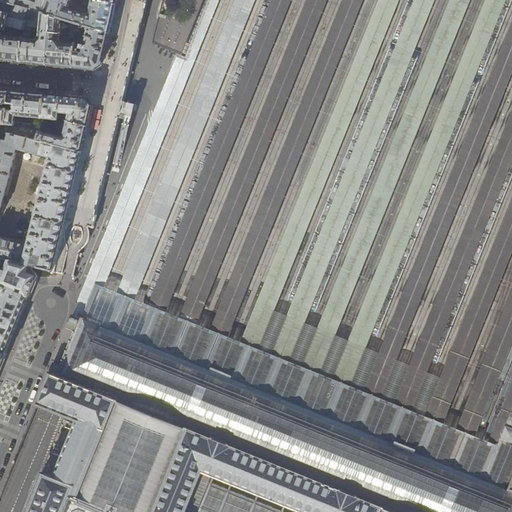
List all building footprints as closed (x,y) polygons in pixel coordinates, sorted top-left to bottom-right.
[(0,0),(0,1),(1,2),(29,9),(39,12),(43,0),(47,0),(53,2),(53,0),(0,0)] [(70,0),(53,0),(53,2),(47,0),(43,0),(39,12),(51,16),(61,19),(70,22),(77,24),(109,33),(112,20),(115,4),(97,0),(92,0),(90,13),(88,13),(88,15),(68,9),(70,0)] [(163,0),(161,13),(166,16),(160,39),(178,47),(196,0),(163,0)] [(379,0),(252,310),(270,318),(398,0),(379,0)] [(415,0),(285,324),(301,330),(433,0),(415,0)] [(451,0),(315,336),(332,343),(471,0),(451,0)] [(486,0),(408,194),(345,348),(363,355),(506,0),(486,0)] [(27,21),(29,9),(1,2),(0,4),(0,60),(16,62),(20,62),(22,38),(14,37),(15,32),(8,31),(5,36),(2,36),(3,31),(4,31),(8,16),(27,21)] [(51,16),(39,12),(29,9),(27,21),(22,38),(20,62),(31,63),(46,65),(51,16)] [(59,39),(61,19),(51,16),(46,65),(62,66),(73,67),(77,24),(70,22),(68,40),(66,42),(61,42),(59,39)] [(105,52),(109,33),(77,24),(73,67),(82,68),(93,69),(95,70),(101,65),(105,52)] [(0,90),(0,124),(5,125),(9,91),(0,90)] [(43,111),(45,95),(26,93),(9,91),(5,125),(5,132),(37,141),(41,124),(43,111)] [(63,97),(45,95),(43,111),(41,124),(48,126),(49,119),(59,120),(59,113),(68,114),(68,119),(64,118),(63,120),(87,126),(92,105),(88,99),(63,97)] [(49,126),(48,126),(41,124),(37,141),(81,152),(84,139),(87,126),(63,120),(62,120),(60,129),(65,130),(64,136),(63,136),(62,137),(48,133),(49,126)] [(0,213),(4,198),(17,149),(49,157),(37,207),(27,246),(0,238),(0,256),(9,259),(23,263),(34,266),(53,271),(65,220),(66,215),(70,199),(81,152),(37,141),(5,132),(0,131),(0,213)] [(0,268),(0,371),(3,364),(7,353),(5,353),(28,296),(30,297),(34,287),(38,277),(38,276),(36,275),(37,273),(35,273),(32,268),(34,266),(23,263),(9,259),(5,270),(0,268)] [(511,511),(511,422),(500,418),(494,430),(479,469),(463,463),(456,460),(447,456),(430,449),(423,447),(414,443),(419,431),(418,431),(437,385),(336,345),(279,322),(269,318),(255,352),(246,375),(240,373),(232,369),(216,363),(210,361),(200,357),(185,351),(178,348),(170,345),(154,338),(146,335),(139,332),(137,331),(122,325),(116,323),(108,319),(92,313),(88,312),(85,310),(81,319),(80,319),(81,318),(80,318),(79,319),(72,317),(72,318),(71,319),(70,321),(70,322),(69,324),(71,324),(68,330),(68,333),(69,335),(72,337),(71,339),(70,341),(69,341),(69,342),(70,342),(69,344),(67,349),(67,351),(66,351),(65,351),(66,352),(65,354),(64,356),(61,356),(58,357),(57,359),(55,364),(53,364),(53,365),(52,366),(51,369),(51,371),(50,373),(49,373),(48,375),(47,376),(48,377),(47,378),(48,379),(46,383),(46,382),(45,383),(45,384),(44,384),(44,385),(44,386),(44,387),(43,391),(42,391),(42,392),(41,393),(41,392),(40,394),(41,394),(40,394),(41,395),(40,396),(41,396),(39,400),(38,401),(37,401),(37,402),(36,404),(36,405),(38,406),(38,405),(39,406),(39,405),(40,406),(46,408),(46,409),(48,409),(55,412),(56,413),(56,412),(63,415),(65,416),(66,416),(75,420),(76,421),(75,422),(76,422),(73,430),(72,430),(72,431),(69,439),(68,440),(65,448),(64,450),(65,450),(61,458),(61,457),(61,459),(58,467),(57,467),(57,468),(54,476),(54,477),(53,477),(53,478),(44,474),(44,473),(41,472),(40,475),(41,475),(41,476),(38,484),(37,484),(37,485),(37,486),(34,494),(33,494),(33,495),(30,503),(29,503),(29,504),(29,505),(30,505),(26,511),(511,511)]
